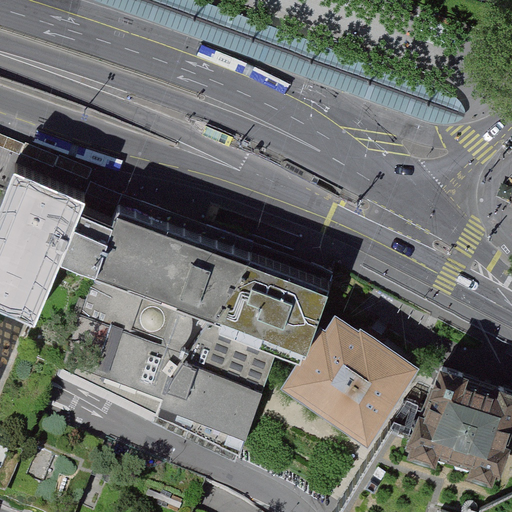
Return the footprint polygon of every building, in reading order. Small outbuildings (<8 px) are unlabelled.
[(446,93),(192,0),(81,0),(210,46),(270,66),(432,125),(439,128),(454,126),(459,125),(467,118),(461,106),(446,93)] [(0,189),(0,300),(36,314),(59,252),(81,201),(86,190),(11,162),(0,189)] [(114,214),(81,201),(59,252),(93,265),(114,214)] [(325,282),(118,203),(114,214),(93,265),(100,268),(225,314),(223,319),(223,322),(275,342),(281,344),(299,351),(325,282)] [(100,268),(67,356),(167,394),(171,380),(216,317),(223,319),(225,314),(100,268)] [(323,326),(285,381),(369,439),(420,366),(363,326),(361,330),(338,314),(327,329),(323,326)] [(223,322),(223,319),(216,317),(171,380),(167,394),(160,416),(240,454),(242,446),(281,344),(275,342),(223,322)] [(412,446),(491,470),(511,419),(511,395),(446,374),(412,446)] [(391,438),(338,511),(340,511),(452,511),(455,504),(475,511),(491,511),(511,503),(511,419),(491,470),(412,446),(391,438)] [(452,511),(511,511),(511,503),(491,511),(475,511),(455,504),(452,511)]
